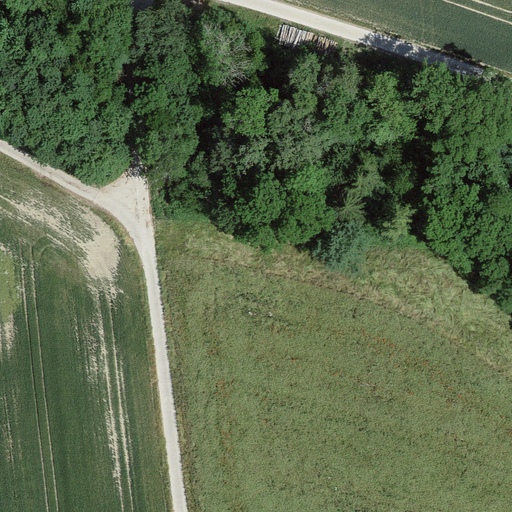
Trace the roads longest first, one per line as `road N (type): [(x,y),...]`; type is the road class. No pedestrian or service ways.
road 1 (track): [(0,142),(97,196),(142,210),(129,0)]
road 2 (track): [(142,210),(180,511)]
road 3 (track): [(242,0),(511,82)]
